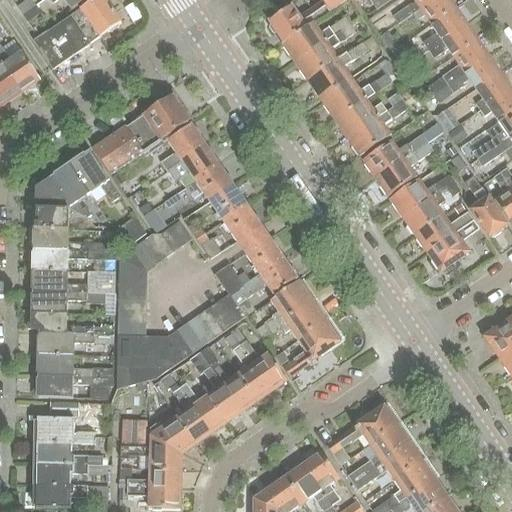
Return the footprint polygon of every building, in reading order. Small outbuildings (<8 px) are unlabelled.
[(36,6),(31,0),(28,0),(16,8),(22,16),(36,6)] [(99,39),(109,33),(111,33),(118,29),(118,26),(121,25),(111,9),(111,7),(107,1),(104,0),(96,0),(33,43),(53,71),(90,46),(90,45),(99,39)] [(49,0),(52,5),(59,0),(63,0),(72,11),(87,0),(49,0)] [(350,0),(349,0),(319,0),(322,3),(311,11),(319,21),(350,0)] [(354,0),(355,1),(357,0),(368,0),(376,12),(383,7),(378,0),(354,0)] [(392,18),(397,26),(413,16),(435,0),(412,0),(415,4),(412,6),(411,5),(392,18)] [(435,0),(413,16),(417,23),(425,18),(430,26),(456,9),(449,0),(435,0)] [(36,6),(22,16),(27,23),(41,14),(36,6)] [(283,45),(314,24),(319,21),(311,11),(299,19),(291,8),(269,23),(271,26),(269,29),(274,34),(276,34),(283,45)] [(428,52),(465,26),(462,22),(464,21),(456,9),(430,26),(436,34),(422,44),(428,52)] [(335,37),(351,27),(345,18),(321,35),(314,24),(283,45),(282,46),(291,60),(293,59),(295,62),(293,63),(294,65),(335,37)] [(434,61),(448,51),(453,59),(478,41),(470,30),(468,31),(465,26),(428,52),(434,61)] [(340,46),(346,42),(356,35),(351,27),(335,37),(340,46)] [(381,38),(380,38),(391,54),(392,53),(399,48),(388,33),(381,38)] [(335,37),(294,65),(295,66),(297,65),(299,68),(298,69),(306,82),(338,60),(332,51),(340,46),(335,37)] [(486,53),(478,41),(453,59),(459,67),(442,79),(448,87),(488,59),(484,54),(486,53)] [(338,60),(306,82),(308,84),(309,83),(312,86),(310,87),(319,101),(320,103),(353,81),(352,79),(344,68),(369,52),(363,43),(338,60)] [(0,62),(20,93),(27,88),(30,88),(36,85),(36,82),(39,80),(21,54),(10,61),(0,45),(0,62)] [(407,57),(398,63),(403,71),(404,70),(412,64),(407,57)] [(475,91),(500,74),(492,62),(491,63),(488,59),(448,87),(453,95),(464,87),(463,86),(469,82),(475,91)] [(0,97),(4,104),(5,103),(8,103),(14,100),(14,97),(20,93),(0,62),(0,97)] [(500,74),(475,91),(482,101),(475,106),(479,112),(510,91),(507,86),(508,85),(500,74)] [(395,75),(387,81),(391,85),(398,80),(395,75)] [(353,81),(320,103),(322,104),(331,118),(333,117),(335,120),(333,121),(334,122),(366,101),(367,102),(374,97),(391,85),(387,81),(384,77),(368,88),(361,93),(354,83),(353,81)] [(448,87),(442,79),(427,89),(433,97),(448,87)] [(438,105),(453,95),(448,87),(433,97),(438,105)] [(498,123),(511,113),(511,93),(510,91),(479,112),(484,119),(491,114),(498,123)] [(392,109),(403,102),(398,95),(387,102),(392,109)] [(160,143),(161,142),(182,128),(187,125),(190,123),(181,108),(179,109),(171,98),(166,101),(165,100),(157,106),(158,107),(144,116),(144,117),(126,129),(93,151),(98,159),(111,177),(144,155),(159,144),(160,143)] [(367,102),(366,101),(334,122),(343,136),(345,135),(347,138),(346,139),(346,140),(386,114),(381,106),(373,111),(367,102)] [(386,114),(346,140),(348,142),(349,141),(352,144),(350,146),(359,159),(368,154),(391,138),(385,128),(392,123),(392,122),(408,110),(403,102),(392,109),(386,114)] [(448,110),(436,118),(447,135),(448,134),(459,126),(448,110)] [(487,145),(491,151),(511,136),(511,113),(498,123),(504,133),(487,145)] [(159,144),(144,155),(146,158),(167,143),(183,132),(189,128),(187,125),(182,128),(161,142),(160,143),(159,144)] [(428,144),(442,134),(437,126),(423,136),(428,144)] [(183,132),(167,143),(174,154),(160,164),(167,174),(181,164),(205,147),(199,137),(200,135),(196,130),(193,130),(191,127),(189,128),(183,132)] [(461,128),(449,137),(455,146),(456,146),(468,138),(461,128)] [(364,162),(362,163),(371,177),(373,176),(376,180),(428,144),(423,136),(398,153),(391,143),(363,162),(364,162)] [(483,170),(511,149),(511,136),(491,151),(477,161),(483,170)] [(428,144),(376,180),(379,184),(377,185),(387,199),(389,198),(416,180),(409,170),(435,153),(428,144)] [(188,174),(179,180),(186,190),(188,188),(194,184),(194,183),(219,167),(213,158),(213,155),(209,150),(207,150),(205,147),(181,164),(188,174)] [(452,148),(446,152),(451,158),(456,155),(452,148)] [(112,204),(120,199),(109,182),(90,154),(84,158),(81,154),(67,163),(90,196),(101,188),(112,204)] [(458,159),(453,163),(460,174),(466,170),(458,159)] [(90,196),(67,163),(53,173),(56,178),(51,181),(74,215),(80,215),(84,220),(87,220),(89,219),(78,204),(90,196)] [(226,177),(219,167),(194,183),(194,184),(188,188),(195,197),(201,193),(208,204),(233,187),(231,184),(232,182),(228,177),(226,177)] [(511,177),(507,170),(500,175),(511,192),(511,177)] [(503,195),(494,201),(510,224),(511,226),(511,225),(511,192),(500,175),(493,180),(503,195)] [(124,184),(118,176),(113,180),(118,188),(124,184)] [(391,202),(389,203),(399,216),(401,215),(404,220),(440,195),(447,191),(455,185),(449,176),(425,193),(418,183),(391,201),(391,202)] [(507,227),(501,219),(473,178),(465,184),(474,197),(478,204),(469,211),(489,240),(489,239),(490,241),(503,232),(502,230),(507,227)] [(34,231),(69,231),(69,233),(87,233),(87,220),(84,220),(80,215),(74,215),(51,181),(37,191),(37,210),(36,210),(36,226),(35,226),(34,230),(34,231)] [(455,185),(447,191),(452,199),(461,193),(455,185)] [(222,224),(247,207),(240,198),(241,196),(237,190),(235,190),(233,187),(208,204),(222,224)] [(440,195),(404,220),(406,224),(405,225),(414,238),(443,218),(437,209),(446,203),(440,195)] [(148,206),(140,211),(145,218),(152,213),(148,206)] [(461,206),(454,210),(458,215),(464,211),(461,206)] [(247,207),(222,224),(236,244),(240,250),(265,234),(261,228),(258,225),(259,222),(256,217),(253,217),(247,207)] [(154,212),(152,213),(145,218),(156,235),(166,229),(154,212)] [(443,218),(414,238),(423,252),(425,251),(428,255),(473,224),(467,214),(449,227),(443,218)] [(146,235),(135,219),(114,234),(126,250),(146,235)] [(180,224),(171,230),(183,248),(192,241),(180,224)] [(473,224),(428,255),(431,259),(429,260),(439,274),(440,273),(441,273),(468,254),(461,244),(479,232),(473,224)] [(196,241),(205,235),(200,227),(191,233),(196,241)] [(105,245),(68,244),(69,233),(69,231),(34,231),(34,230),(30,230),(29,247),(35,247),(35,253),(105,254),(105,253),(105,245)] [(183,248),(171,230),(162,236),(174,254),(183,248)] [(265,234),(240,250),(244,256),(258,277),(283,260),(276,250),(277,248),(273,242),(271,243),(269,240),(269,239),(265,234)] [(210,261),(221,253),(212,240),(210,242),(205,235),(196,241),(210,261)] [(162,236),(157,236),(152,236),(150,237),(165,260),(174,254),(162,236)] [(165,260),(150,237),(141,244),(156,266),(165,260)] [(156,266),(141,244),(119,260),(147,273),(156,266)] [(29,256),(29,272),(68,273),(68,261),(88,262),(115,263),(115,260),(116,255),(116,253),(105,253),(105,254),(35,253),(35,256),(29,256)] [(146,288),(147,273),(119,260),(118,288),(146,288)] [(237,291),(229,296),(236,305),(237,307),(241,305),(244,303),(266,289),(272,298),(297,280),(295,277),(296,275),(292,269),(290,270),(283,260),(258,277),(250,283),(243,287),(237,291)] [(215,277),(216,277),(224,289),(229,296),(237,291),(243,287),(237,278),(229,266),(215,276),(215,277)] [(68,273),(29,272),(28,289),(34,289),(34,294),(87,294),(87,287),(68,287),(68,285),(68,273)] [(87,287),(87,294),(101,295),(101,274),(87,274),(87,287)] [(106,295),(115,295),(115,287),(115,275),(101,274),(101,295),(106,295)] [(244,274),(237,278),(243,287),(250,283),(244,274)] [(308,300),(312,298),(301,282),(293,288),(270,304),(277,315),(272,319),(272,320),(264,326),(269,334),(283,324),(311,305),(308,300)] [(146,301),(146,288),(118,288),(118,301),(146,301)] [(87,294),(34,294),(34,298),(28,298),(28,315),(67,315),(67,303),(87,303),(87,294)] [(87,303),(106,303),(106,295),(101,295),(87,294),(87,303)] [(237,307),(236,305),(229,296),(219,303),(235,326),(245,319),(237,307)] [(118,313),(146,313),(146,301),(118,301),(118,313)] [(219,303),(208,310),(225,333),(235,326),(219,303)] [(241,305),(237,307),(245,319),(247,319),(248,319),(253,316),(244,303),(241,305)] [(296,344),(328,322),(318,306),(314,309),(311,305),(283,324),(269,334),(274,341),(282,335),(283,336),(288,332),(296,344)] [(198,318),(214,341),(225,333),(208,310),(198,318)] [(145,326),(146,313),(118,313),(117,326),(145,326)] [(67,315),(28,315),(28,330),(41,331),(40,335),(94,336),(94,329),(67,329),(67,315)] [(188,325),(204,348),(214,341),(198,318),(188,325)] [(499,361),(501,360),(511,352),(511,319),(499,328),(500,329),(499,330),(498,329),(489,335),(490,336),(489,337),(488,342),(489,343),(487,344),(493,353),(495,352),(500,359),(498,360),(499,361)] [(293,361),(293,362),(288,365),(282,369),(289,378),(320,357),(321,358),(324,356),(323,354),(327,352),(328,353),(343,343),(328,322),(296,344),(303,354),(293,361)] [(188,325),(177,332),(193,355),(204,348),(188,325)] [(145,339),(145,326),(117,326),(117,338),(145,339)] [(264,326),(256,331),(261,339),(269,334),(264,326)] [(94,329),(94,336),(113,337),(114,328),(101,328),(98,330),(94,329)] [(247,344),(237,329),(230,334),(231,336),(240,348),(247,344)] [(177,332),(167,339),(183,362),(193,355),(177,332)] [(269,334),(261,339),(267,349),(275,343),(274,341),(269,334)] [(35,340),(34,356),(74,357),(74,345),(93,346),(94,336),(40,335),(40,340),(35,340)] [(93,346),(113,346),(113,337),(94,336),(93,346)] [(231,336),(224,341),(233,353),(240,348),(231,336)] [(116,392),(157,381),(183,362),(167,339),(145,339),(117,338),(116,392)] [(275,390),(287,382),(268,355),(259,361),(247,344),(240,348),(270,391),(274,389),(275,390)] [(245,371),(237,376),(256,403),(267,395),(266,394),(270,391),(240,348),(233,353),(245,371)] [(210,369),(217,364),(218,364),(208,349),(200,355),(210,369)] [(511,352),(501,360),(504,364),(502,366),(511,378),(511,377),(511,352)] [(210,369),(200,355),(189,362),(199,377),(203,374),(210,369)] [(280,355),(275,359),(281,367),(286,363),(280,355)] [(74,357),(34,356),(34,372),(40,373),(40,377),(93,379),(93,371),(73,370),(74,357)] [(210,369),(240,412),(243,410),(245,411),(256,403),(237,376),(229,382),(217,364),(210,369)] [(215,392),(207,397),(226,424),(237,416),(236,415),(240,412),(210,369),(203,374),(215,392)] [(93,379),(112,379),(112,370),(93,370),(93,371),(93,379)] [(180,390),(170,376),(162,381),(160,383),(168,394),(170,393),(172,396),(180,390)] [(38,398),(38,399),(73,400),(73,387),(90,387),(93,387),(93,379),(40,377),(39,382),(34,382),(33,398),(38,398)] [(90,387),(90,400),(108,400),(108,390),(112,389),(112,379),(93,379),(93,387),(90,387)] [(180,390),(209,433),(213,431),(214,432),(226,424),(207,397),(198,403),(186,386),(180,390)] [(184,413),(178,417),(197,445),(207,437),(206,436),(209,433),(180,390),(172,396),(184,413)] [(79,405),(50,404),(50,417),(79,418),(79,405)] [(366,422),(327,449),(340,467),(350,461),(342,451),(351,445),(352,446),(362,439),(368,448),(400,426),(386,406),(371,416),(373,417),(369,420),(368,418),(365,421),(366,422)] [(150,431),(149,437),(149,449),(150,449),(173,450),(176,448),(180,454),(184,451),(186,452),(197,445),(178,417),(164,427),(161,423),(150,431)] [(37,435),(36,446),(71,446),(74,446),(93,447),(93,435),(78,434),(74,436),(74,421),(37,420),(37,424),(34,424),(34,435),(37,435)] [(123,446),(149,447),(149,423),(124,423),(123,446)] [(348,478),(352,485),(408,446),(406,442),(409,440),(400,426),(368,448),(375,457),(368,462),(369,463),(348,478)] [(71,446),(36,446),(34,449),(34,455),(36,458),(36,466),(103,467),(103,458),(71,458),(71,446)] [(408,446),(352,485),(357,493),(379,478),(380,479),(386,475),(392,484),(425,462),(415,448),(411,450),(408,446)] [(149,459),(148,473),(181,474),(181,461),(179,460),(180,454),(176,448),(173,450),(150,449),(149,449),(120,448),(120,461),(128,461),(128,459),(149,459)] [(340,481),(327,462),(321,453),(320,454),(319,452),(306,461),(307,463),(303,466),(332,508),(340,503),(330,488),(340,481)] [(374,511),(390,511),(433,482),(431,478),(434,476),(425,462),(392,484),(399,493),(393,498),(394,499),(374,511)] [(87,477),(108,477),(108,468),(103,468),(103,467),(36,466),(36,474),(34,476),(34,483),(36,485),(36,487),(71,488),(71,476),(87,477)] [(297,468),(284,477),(304,506),(313,500),(321,511),(326,511),(332,508),(303,466),(298,469),(297,468)] [(181,487),(181,474),(148,473),(148,482),(127,482),(127,490),(179,491),(179,487),(181,487)] [(271,488),(268,490),(282,511),(294,511),(299,509),(299,510),(304,506),(284,477),(270,486),(271,488)] [(127,490),(127,482),(119,482),(118,489),(119,490),(127,490)] [(428,511),(449,498),(440,484),(436,486),(433,482),(390,511),(428,511)] [(86,488),(71,488),(36,487),(36,495),(34,495),(34,506),(36,506),(36,509),(70,510),(71,500),(86,500),(86,488)] [(99,500),(107,500),(108,488),(86,488),(86,500),(99,500)] [(179,496),(179,491),(127,490),(127,498),(149,499),(148,508),(145,508),(145,511),(154,511),(180,511),(181,496),(179,496)] [(282,511),(268,490),(266,491),(264,493),(263,491),(255,497),(256,498),(253,503),(252,503),(251,511),(282,511)] [(458,511),(459,511),(449,498),(428,511),(458,511)]
